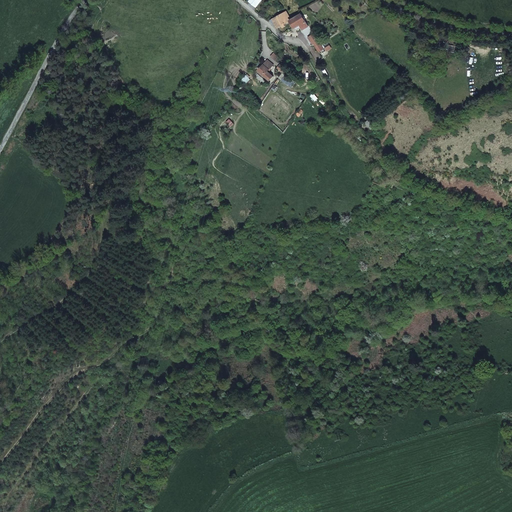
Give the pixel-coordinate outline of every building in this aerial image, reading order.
[(275,22),(279,28),(291,21),(292,20),(289,16),(287,12),(273,20),(275,22)] [(292,20),(291,21),(295,27),(300,24),(305,21),(301,14),(292,20)] [(303,30),(309,26),(305,21),(300,24),(303,30)] [(303,30),(313,46),(319,43),(309,26),(303,30)] [(273,69),(268,63),(261,71),(258,74),(270,84),(273,80),(268,75),(273,69)] [(300,109),(295,115),(299,117),(303,112),(300,109)]
